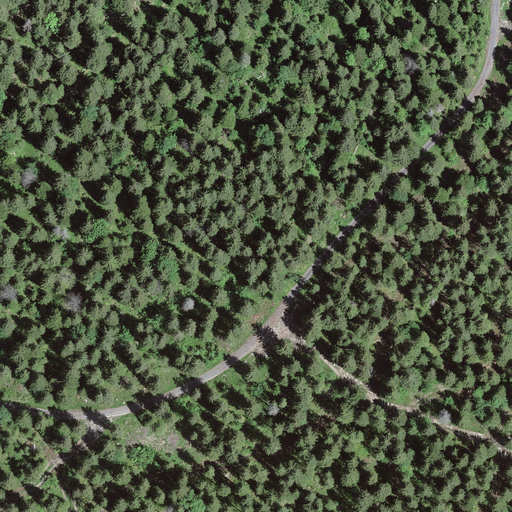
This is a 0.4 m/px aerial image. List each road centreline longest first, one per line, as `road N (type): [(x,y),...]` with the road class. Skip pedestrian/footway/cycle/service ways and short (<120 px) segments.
road 1 (track): [(0,406),(114,412),(190,386),(239,354),(472,97),(492,49),(496,0)]
road 2 (track): [(276,315),(373,398),(511,453)]
